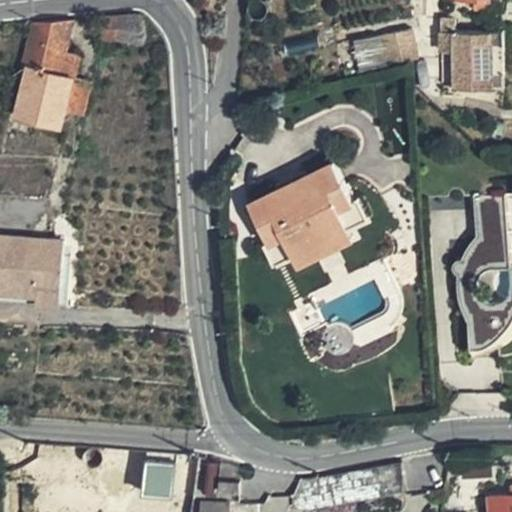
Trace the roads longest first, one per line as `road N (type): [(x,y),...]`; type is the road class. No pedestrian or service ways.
road 1 (unclassified): [(238,441),(222,414),(203,309),(189,28),(154,0)]
road 2 (unclassified): [(511,432),(458,430),(309,459),(238,441)]
road 3 (residential): [(238,441),(210,446),(0,430)]
